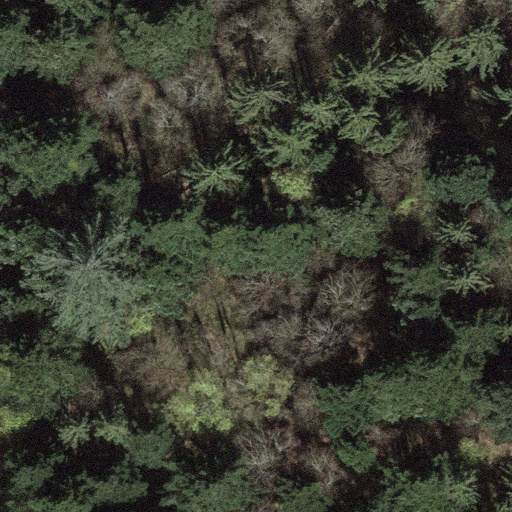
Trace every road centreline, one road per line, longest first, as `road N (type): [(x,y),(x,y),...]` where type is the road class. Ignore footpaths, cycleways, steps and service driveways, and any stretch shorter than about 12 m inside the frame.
road 1 (track): [(0,413),(511,459)]
road 2 (track): [(0,295),(135,216),(177,0)]
